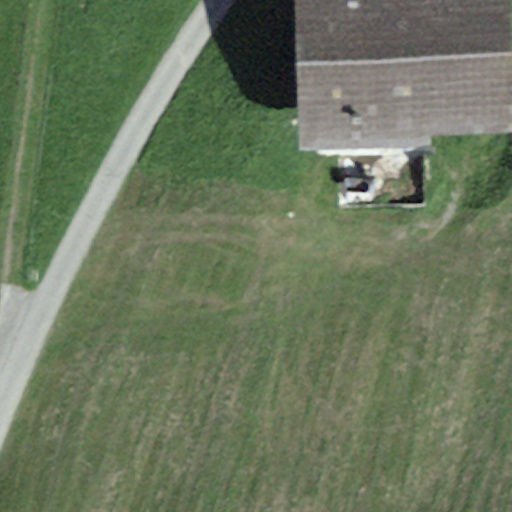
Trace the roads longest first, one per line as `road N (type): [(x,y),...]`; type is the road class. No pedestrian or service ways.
road 1 (track): [(0,383),(128,122),(221,0)]
road 2 (track): [(33,0),(5,367)]
